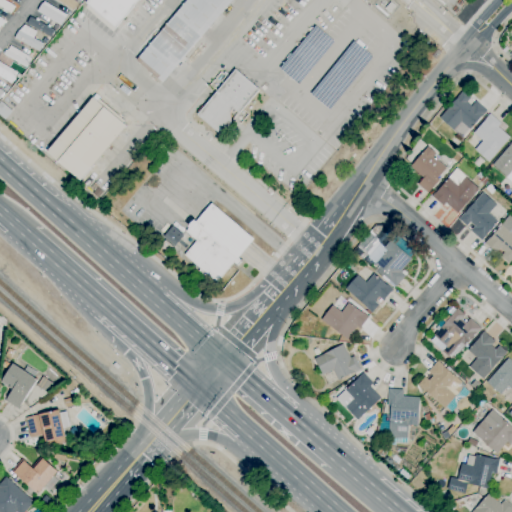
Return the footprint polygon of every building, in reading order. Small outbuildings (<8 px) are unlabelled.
[(11,14),(0,7),(0,0),(3,0),(15,7),(11,14)] [(138,0),(115,28),(86,3),(88,0),(138,0)] [(163,83),(136,61),(186,0),(231,0),(185,56),(188,58),(183,64),(184,65),(177,73),(174,70),(163,83)] [(389,13),(384,9),(391,2),(395,7),(389,13)] [(62,26),(37,11),(42,3),(66,18),(62,26)] [(39,52),(14,39),(18,31),(19,31),(25,25),(37,32),(33,39),(43,44),(39,52)] [(29,56),(25,62),(29,64),(26,68),(3,55),(6,50),(8,51),(10,46),(29,56)] [(11,84),(0,77),(0,62),(16,72),(13,76),(15,77),(11,84)] [(221,135),(197,115),(236,69),(259,90),(239,113),(233,108),(230,112),(231,124),(221,135)] [(80,182),(46,153),(96,93),(101,97),(99,100),(124,121),(123,123),(127,126),(80,182)] [(453,131),(441,120),(461,98),(471,107),(476,101),(487,111),(482,117),(481,117),(470,130),(461,122),(453,131)] [(5,120),(0,115),(0,102),(1,101),(13,112),(5,120)] [(488,163),(474,150),(482,142),(473,134),(485,121),(484,120),(490,114),(501,124),(498,127),(510,138),(488,163)] [(455,148),(450,144),(456,137),(461,142),(455,148)] [(511,182),(492,166),(510,145),(511,142),(511,182)] [(167,156),(157,147),(161,143),(170,152),(167,156)] [(428,193),(418,185),(423,179),(410,167),(428,147),(436,154),(433,157),(447,169),(438,179),(439,180),(428,193)] [(457,214),(445,203),(443,206),(432,196),(436,192),(448,179),(447,178),(457,168),(466,177),(466,178),(479,190),(457,214)] [(483,185),(479,181),(480,179),(476,175),(479,172),(488,180),(483,185)] [(482,241),(470,231),(474,226),(470,222),(467,226),(459,219),(464,213),(465,213),(483,193),(496,205),(489,214),(498,222),(482,241)] [(216,283),(206,274),(204,277),(198,272),(200,269),(185,255),(197,241),(185,231),(194,221),(196,223),(212,204),(254,240),(239,258),(242,261),(238,265),(234,262),(216,283)] [(375,238),(369,234),(375,225),(382,224),(382,229),(375,238)] [(511,261),(509,264),(501,257),(504,253),(500,249),(495,254),(484,244),(490,237),(491,237),(502,225),(510,232),(511,229),(511,261)] [(167,254),(159,247),(165,240),(163,238),(173,226),(184,236),(174,248),(173,247),(167,254)] [(396,287),(383,276),(385,274),(374,265),(375,264),(368,258),(372,252),(368,248),(375,240),(384,248),(390,241),(412,259),(401,273),(404,270),(408,273),(405,276),(396,287)] [(362,259),(353,252),(359,245),(364,249),(362,252),(366,256),(362,259)] [(372,313),(345,289),(357,275),(366,283),(374,274),(387,285),(387,284),(394,290),(392,292),(384,301),(379,297),(375,302),(379,305),(372,313)] [(347,340),(321,321),(332,306),(341,313),(348,303),(362,313),(362,312),(369,317),(360,329),(358,327),(347,340)] [(452,362),(441,352),(445,348),(433,336),(452,316),(451,315),(452,314),(447,309),(452,304),(457,309),(457,308),(465,316),(462,320),(466,323),(470,318),(482,329),(476,335),(475,334),(468,342),(469,343),(452,362)] [(483,380),(469,367),(476,359),(467,350),(479,337),(478,337),(484,330),(486,332),(485,333),(493,340),(493,339),(495,341),(491,346),(496,349),(499,346),(507,353),(483,380)] [(338,382),(332,370),(322,376),(314,359),(343,344),(351,358),(355,356),(362,370),(338,382)] [(500,396),(486,384),(508,358),(511,361),(511,391),(508,387),(500,396)] [(451,413),(445,408),(444,409),(417,385),(424,377),(428,381),(433,376),(428,372),(438,361),(444,366),(443,368),(451,375),(452,374),(454,376),(453,376),(455,378),(456,378),(465,386),(458,395),(463,399),(451,413)] [(19,409),(5,401),(13,389),(1,382),(13,364),(24,371),(27,366),(41,375),(19,409)] [(356,421),(335,399),(345,389),(346,390),(358,378),(363,373),(374,384),(370,387),(381,398),(356,421)] [(476,390),(470,385),(474,381),(480,385),(476,390)] [(395,446),(388,445),(390,407),(387,407),(389,389),(403,390),(403,397),(419,398),(417,427),(408,426),(407,438),(407,444),(396,443),(395,446)] [(66,407),(65,400),(73,398),(74,404),(66,407)] [(51,447),(49,441),(45,442),(44,434),(30,437),(26,418),(59,410),(60,414),(67,412),(70,427),(63,428),(67,443),(51,447)] [(496,455),(472,433),(492,410),(511,428),(511,442),(510,445),(507,442),(496,455)] [(426,423),(423,416),(430,413),(433,420),(426,423)] [(444,441),(441,434),(447,431),(450,437),(444,441)] [(383,457),(373,454),(375,444),(386,447),(383,457)] [(465,495),(447,490),(450,477),(457,479),(461,464),(466,465),(468,455),(475,457),(475,455),(495,460),(495,459),(500,460),(496,475),(492,474),(491,477),(492,477),(489,490),(468,484),(465,495)] [(38,494),(12,471),(22,459),(32,467),(41,457),(58,472),(38,494)] [(0,511),(0,484),(6,477),(34,502),(24,511),(0,511)] [(472,511),(488,494),(501,505),(505,500),(511,506),(511,511),(472,511)] [(452,511),(448,511),(445,509),(450,503),(456,508),(452,511)]
